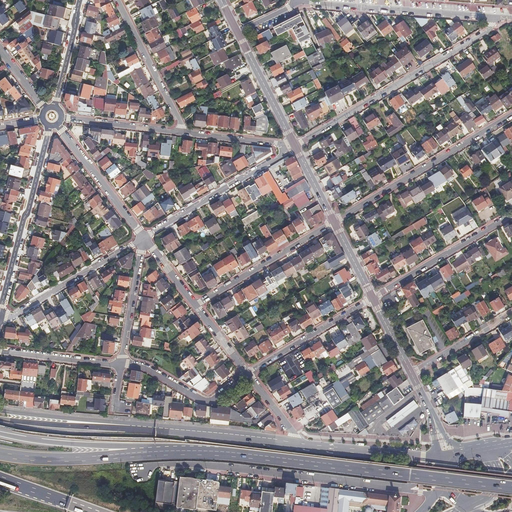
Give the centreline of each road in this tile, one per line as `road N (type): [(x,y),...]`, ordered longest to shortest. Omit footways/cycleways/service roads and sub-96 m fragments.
road 1 (trunk): [(511,488),(219,452),(129,453)]
road 2 (residential): [(405,488),(210,465),(140,470)]
road 3 (residential): [(294,146),(486,32),(495,17)]
road 4 (residential): [(511,115),(333,222)]
road 5 (residential): [(298,1),(495,17)]
road 6 (residential): [(47,126),(0,316)]
road 7 (residential): [(142,237),(294,146)]
road 8 (residential): [(0,321),(142,237)]
road 9 (residential): [(372,298),(511,214)]
road 10 (primary): [(294,443),(133,426)]
road 11 (residential): [(333,222),(194,305)]
road 12 (residential): [(185,132),(118,0)]
road 13 (primary): [(439,459),(294,443)]
road 14 (residential): [(372,298),(247,373)]
road 15 (residential): [(121,364),(140,365),(206,400),(247,373)]
road 16 (residential): [(142,237),(57,125)]
road 17 (motorway): [(133,426),(0,418)]
road 18 (trunk): [(129,453),(0,434)]
road 19 (trunk): [(129,453),(0,454)]
road 20 (residential): [(142,237),(121,364)]
road 21 (secondary): [(236,33),(294,146)]
road 22 (primary): [(133,426),(9,412)]
road 23 (residential): [(185,132),(62,117)]
road 24 (residential): [(0,351),(121,364)]
